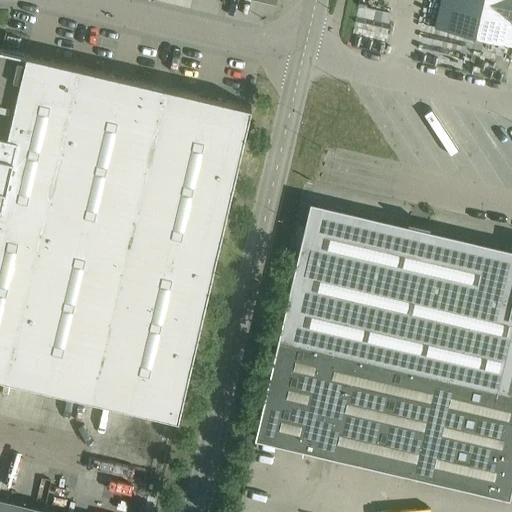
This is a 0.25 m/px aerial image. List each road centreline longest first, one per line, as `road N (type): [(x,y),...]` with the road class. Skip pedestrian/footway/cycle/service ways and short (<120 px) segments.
road 1 (tertiary): [(196,511),(303,55)]
road 2 (unclassified): [(69,0),(303,55)]
road 3 (unclassified): [(303,55),(511,105)]
